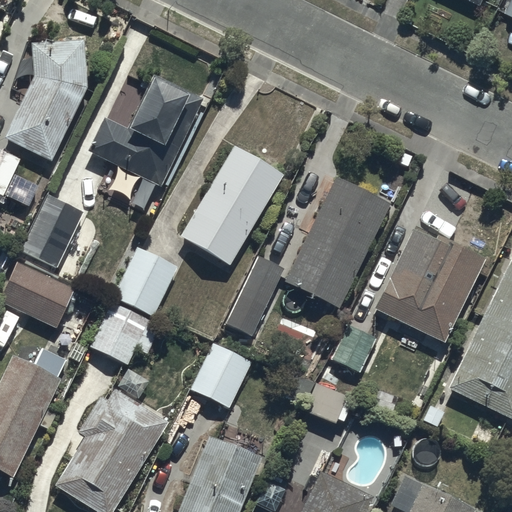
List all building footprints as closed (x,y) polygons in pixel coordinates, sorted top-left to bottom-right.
[(48,161),(83,88),(81,39),(29,42),(31,81),(2,137),(48,161)] [(83,150),(157,187),(202,98),(149,72),(122,126),(100,115),(83,150)] [(280,174),(230,145),(176,236),(231,268),(250,237),(245,234),(280,174)] [(305,232),(280,281),(335,308),(387,202),(324,172),(296,228),(305,232)] [(82,213),(46,193),(16,248),(53,268),(82,213)] [(408,228),(370,308),(443,342),(483,258),(435,235),(433,240),(408,228)] [(134,246),(109,296),(150,316),(175,266),(134,246)] [(511,251),(445,386),(511,419),(511,416),(511,251)] [(254,255),(221,322),(249,335),(281,268),(254,255)] [(0,288),(0,302),(53,328),(71,289),(12,262),(0,288)] [(108,302),(86,347),(136,371),(158,326),(108,302)] [(345,323),(327,359),(356,373),(374,337),(345,323)] [(186,388),(225,408),(249,362),(210,341),(186,388)] [(0,472),(8,477),(58,379),(55,378),(63,361),(38,348),(29,364),(8,354),(0,369),(0,472)] [(303,411),(332,423),(345,393),(314,381),(303,411)] [(51,484),(96,511),(109,511),(168,418),(112,383),(103,399),(98,395),(76,431),(82,434),(51,484)] [(175,511),(235,511),(257,457),(205,436),(175,511)] [(362,511),(371,495),(319,469),(297,511),(362,511)] [(472,511),(474,509),(421,482),(406,511),(472,511)]
